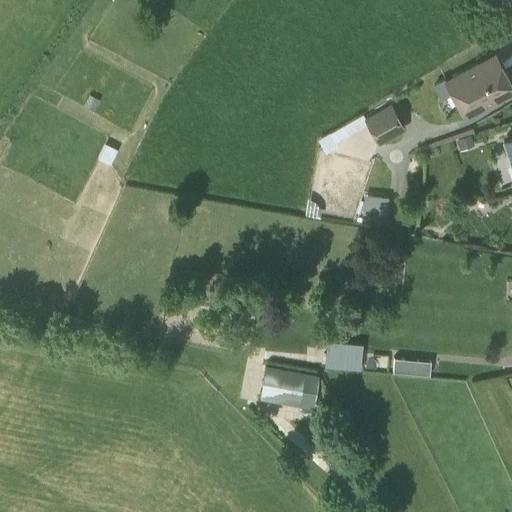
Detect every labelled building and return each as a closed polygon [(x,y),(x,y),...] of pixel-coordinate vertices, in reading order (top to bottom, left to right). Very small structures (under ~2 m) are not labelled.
[(495,52),(446,81),(466,115),(511,88),(511,81),(500,60),(495,52)] [(364,117),(367,123),(378,142),(405,127),(391,102),(365,116),(364,117)] [(473,142),(470,133),(456,138),(459,147),(473,142)] [(389,219),(389,193),(364,192),(364,218),(389,219)] [(328,341),(326,365),(360,368),(362,344),(328,341)] [(394,356),(393,371),(406,372),(407,357),(394,356)] [(320,377),(266,367),(261,401),(314,410),(320,377)]
